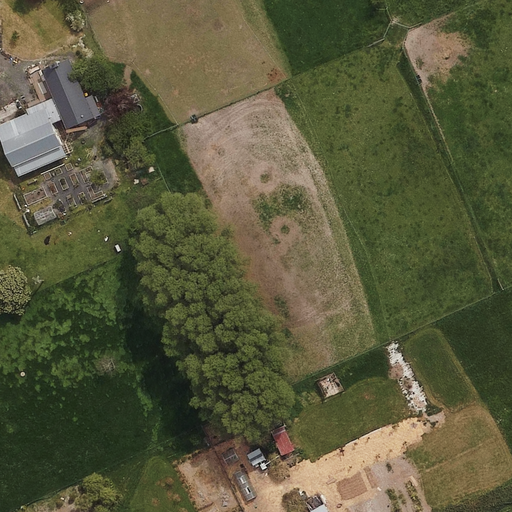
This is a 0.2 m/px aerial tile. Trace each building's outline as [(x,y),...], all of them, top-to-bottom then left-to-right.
[(56,97),(67,120),(71,128),(100,115),(74,59),(45,73),(56,97)] [(67,120),(56,97),(26,110),(28,114),(0,126),(0,128),(20,176),(68,156),(55,125),(67,120)] [(295,451),(289,429),(275,433),(281,455),(295,451)] [(268,467),(265,461),(268,460),(261,446),(248,452),(254,466),(260,464),(263,469),(268,467)] [(331,511),(326,502),(310,510),(311,511),(331,511)]
